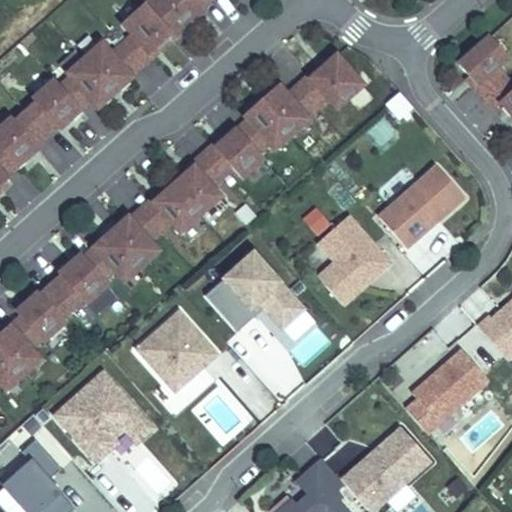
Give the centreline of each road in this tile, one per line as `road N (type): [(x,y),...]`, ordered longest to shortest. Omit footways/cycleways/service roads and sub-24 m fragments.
road 1 (residential): [(200,511),(491,253),(504,228),(487,164),(428,97),(409,45)]
road 2 (residential): [(315,2),(289,13),(180,109),(130,141),(0,258)]
